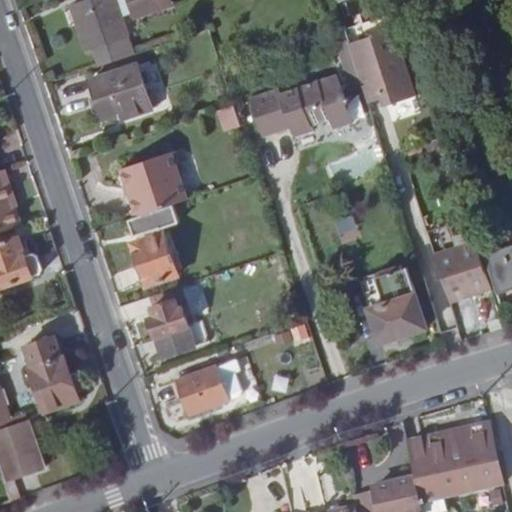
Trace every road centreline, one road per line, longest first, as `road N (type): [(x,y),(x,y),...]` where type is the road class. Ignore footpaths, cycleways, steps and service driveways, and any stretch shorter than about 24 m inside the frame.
road 1 (residential): [(155,477),(0,7)]
road 2 (residential): [(155,477),(511,356)]
